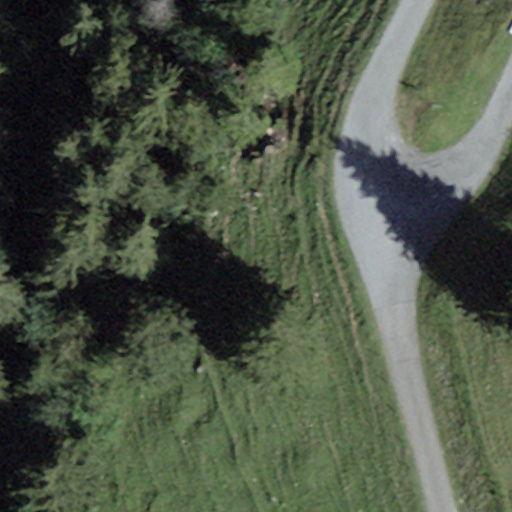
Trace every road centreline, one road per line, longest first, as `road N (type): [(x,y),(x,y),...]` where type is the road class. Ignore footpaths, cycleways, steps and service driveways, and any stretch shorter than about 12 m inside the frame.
road 1 (track): [(432,511),(355,174),(370,93),(417,0)]
road 2 (track): [(382,302),(511,60)]
